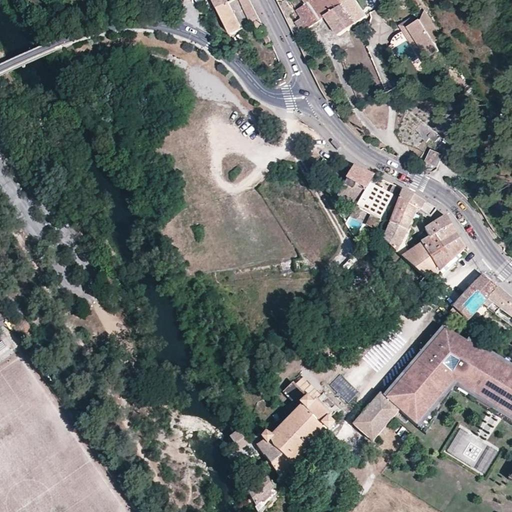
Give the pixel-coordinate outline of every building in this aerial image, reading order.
[(213,0),(218,8),(229,3),(227,0),(213,0)] [(250,0),(240,0),(252,24),(254,23),(262,38),(263,37),(269,47),(273,45),(265,29),(258,14),(250,0)] [(341,0),(312,0),(307,4),(318,20),(325,16),(344,4),(341,0)] [(341,0),(344,4),(357,23),(366,16),(365,14),(361,7),(355,0),(341,0)] [(229,3),(218,8),(231,35),(242,29),(229,3)] [(296,22),(302,31),(318,20),(307,4),(297,10),(302,18),(296,22)] [(344,4),(325,16),(338,35),(357,23),(344,4)] [(412,19),(401,27),(425,62),(428,60),(423,52),(425,51),(410,28),(415,24),(412,19)] [(420,21),(415,24),(410,28),(425,51),(423,52),(428,60),(441,51),(420,21)] [(439,135),(407,109),(407,110),(406,110),(394,139),(416,147),(422,139),(425,142),(429,137),(434,141),(439,135)] [(441,155),(431,150),(425,162),(437,166),(441,155)] [(374,177),(354,169),(338,197),(344,200),(346,197),(359,204),(374,177)] [(393,196),(373,186),(360,210),(381,221),(393,196)] [(404,191),(400,200),(399,200),(418,210),(431,216),(437,209),(432,207),(418,199),(404,191)] [(414,220),(418,210),(399,200),(390,224),(408,232),(414,220)] [(446,217),(435,224),(446,240),(457,234),(446,217)] [(384,239),(398,252),(408,232),(390,224),(385,236),(384,239)] [(446,240),(435,224),(426,229),(431,238),(422,243),(430,258),(443,248),(441,244),(446,240)] [(441,244),(443,248),(452,261),(466,249),(457,234),(446,240),(441,244)] [(422,243),(403,256),(425,277),(430,282),(439,273),(430,258),(422,243)] [(430,258),(439,273),(440,273),(444,276),(456,265),(452,261),(443,248),(430,258)] [(486,274),(470,290),(484,304),(497,288),(486,274)] [(430,282),(425,277),(421,281),(428,287),(431,284),(430,282)] [(484,304),(496,314),(500,309),(511,317),(511,299),(498,287),(497,288),(484,304)] [(470,290),(454,308),(450,313),(465,327),(469,322),(484,304),(470,290)] [(511,425),(511,474),(509,479),(511,480),(511,361),(472,337),(467,343),(447,330),(388,401),(400,412),(409,420),(427,436),(454,391),(488,411),(502,420),(511,425)] [(300,379),(311,388),(316,381),(305,373),(300,379)] [(346,404),(357,394),(340,376),(329,386),(346,404)] [(323,409),(315,401),(313,403),(307,398),(306,398),(293,384),(284,392),(294,402),(288,408),(294,414),(272,438),(267,434),(262,439),(265,442),(258,447),(262,453),(264,457),(266,456),(282,479),(294,466),(281,454),(315,417),(323,409)] [(388,401),(380,395),(354,425),(373,442),(396,416),(400,412),(388,401)] [(331,416),(323,409),(315,417),(281,454),(294,466),(327,430),(329,431),(334,425),(329,419),(331,416)] [(448,453),(474,467),(487,444),(461,429),(448,453)] [(240,451),(239,451),(230,457),(234,467),(246,459),(250,463),(262,453),(258,447),(253,439),(248,443),(249,445),(240,451)] [(267,477),(266,478),(248,493),(256,506),(259,511),(263,511),(280,493),(267,477)]
